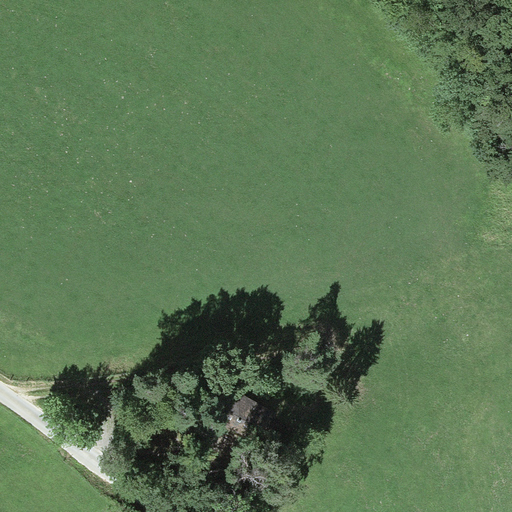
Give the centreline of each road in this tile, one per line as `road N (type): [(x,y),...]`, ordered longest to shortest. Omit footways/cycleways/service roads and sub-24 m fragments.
road 1 (unclassified): [(0,395),(162,511)]
road 2 (track): [(11,403),(171,373)]
